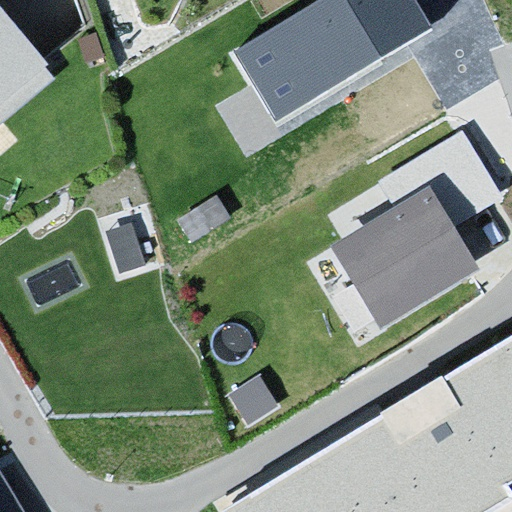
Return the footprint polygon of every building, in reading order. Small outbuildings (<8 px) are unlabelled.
[(286,121),(440,27),(423,0),(323,0),(242,50),(286,121)] [(0,126),(59,76),(0,6),(0,126)] [(432,192),(336,251),(391,338),(487,279),(432,192)] [(511,511),(511,341),(218,509),(219,511),(511,511)] [(22,511),(0,473),(0,511),(22,511)]
